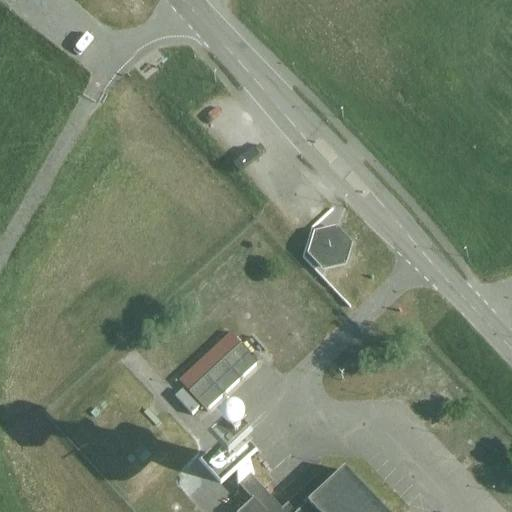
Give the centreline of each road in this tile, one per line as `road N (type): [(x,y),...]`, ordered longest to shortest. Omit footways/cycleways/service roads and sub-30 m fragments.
road 1 (residential): [(179,0),(511,347)]
road 2 (track): [(0,267),(96,97),(182,3)]
